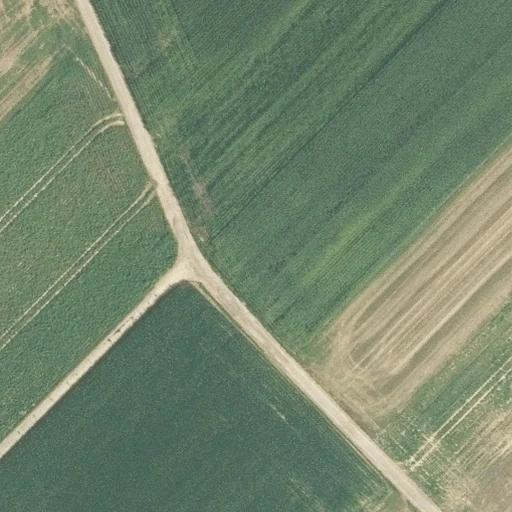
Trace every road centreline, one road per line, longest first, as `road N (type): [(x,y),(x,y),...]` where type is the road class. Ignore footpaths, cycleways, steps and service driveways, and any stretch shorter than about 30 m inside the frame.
road 1 (track): [(430,511),(191,259),(80,0)]
road 2 (track): [(191,259),(0,448)]
